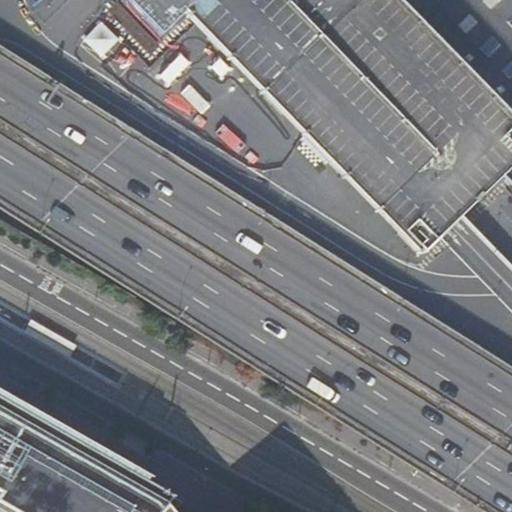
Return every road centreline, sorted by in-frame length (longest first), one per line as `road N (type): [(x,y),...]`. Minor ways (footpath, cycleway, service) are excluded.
road 1 (trunk): [(511,429),(0,96)]
road 2 (trunk): [(0,171),(511,501)]
road 3 (tertiary): [(431,511),(0,262)]
road 4 (tertiary): [(0,346),(295,511)]
